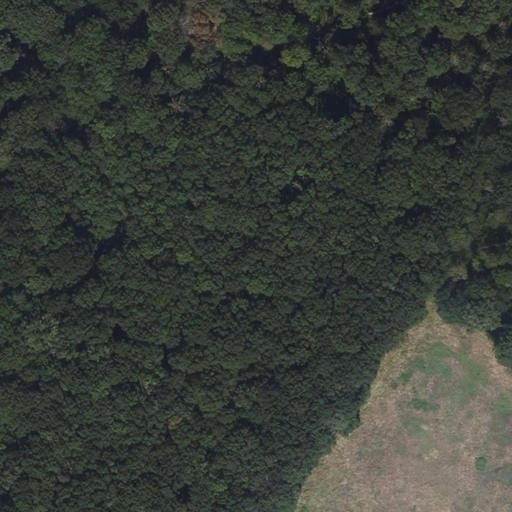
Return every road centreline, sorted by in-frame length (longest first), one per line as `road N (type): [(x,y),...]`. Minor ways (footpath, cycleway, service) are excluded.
road 1 (track): [(0,152),(410,0)]
road 2 (track): [(80,120),(0,15)]
